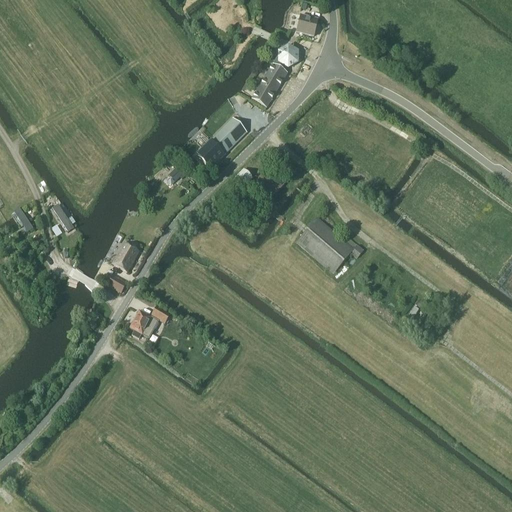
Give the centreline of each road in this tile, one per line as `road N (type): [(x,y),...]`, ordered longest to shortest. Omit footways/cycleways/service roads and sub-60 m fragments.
road 1 (tertiary): [(0,467),(63,398),(173,230),(324,65)]
road 2 (track): [(319,184),(349,226),(457,307),(443,341),(511,396)]
road 3 (tertiary): [(511,184),(412,109),(324,65)]
road 4 (track): [(511,212),(326,92)]
